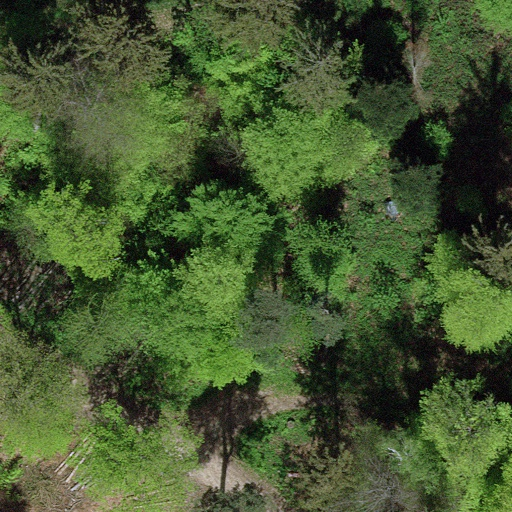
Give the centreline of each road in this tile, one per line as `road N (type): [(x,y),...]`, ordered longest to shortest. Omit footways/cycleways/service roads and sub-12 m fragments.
road 1 (track): [(511,423),(136,406)]
road 2 (track): [(136,406),(243,478),(324,511)]
